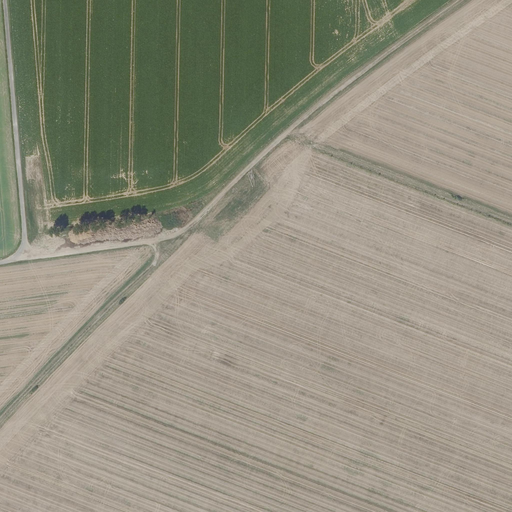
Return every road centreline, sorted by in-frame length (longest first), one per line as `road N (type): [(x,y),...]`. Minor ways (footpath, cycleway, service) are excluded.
road 1 (track): [(462,0),(275,145),(182,232),(20,250)]
road 2 (unclassified): [(4,0),(25,238),(16,256),(0,262)]
road 3 (track): [(150,241),(152,267),(0,427)]
